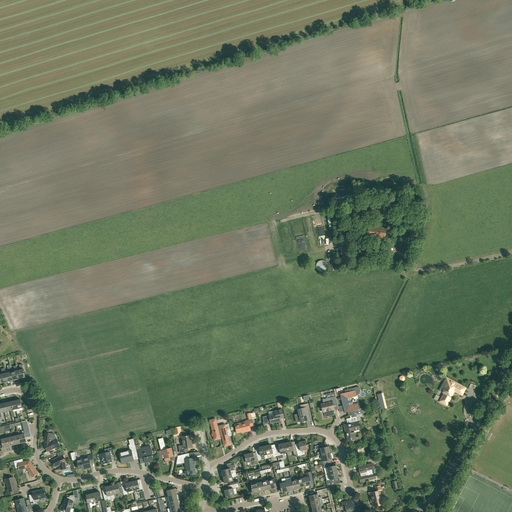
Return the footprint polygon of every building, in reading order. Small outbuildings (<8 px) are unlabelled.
[(355,229),(358,216),(359,207),(347,205),(345,213),(349,214),(346,227),(355,229)] [(394,209),(370,206),(369,216),(394,219),(394,209)] [(384,238),(385,228),(368,226),(367,237),(384,238)] [(353,241),(354,233),(346,233),(346,241),(353,241)] [(327,270),(323,260),(317,262),(320,272),(327,270)] [(20,369),(17,370),(19,378),(25,377),(23,369),(22,364),(19,365),(20,369)] [(441,399),(440,401),(440,402),(440,401),(446,404),(446,405),(447,403),(451,396),(453,392),(453,391),(452,391),(453,390),(460,394),(464,387),(456,383),(455,384),(448,380),(446,379),(440,391),(443,392),(444,393),(441,399)] [(345,390),(345,393),(340,394),(345,412),(349,411),(350,416),(362,413),(365,412),(365,411),(365,410),(364,410),(364,409),(363,409),(362,408),(359,409),(358,403),(349,405),(347,398),(356,396),(357,395),(358,395),(358,394),(359,394),(359,393),(359,392),(360,392),(360,391),(360,390),(359,387),(345,390)] [(383,393),(377,394),(381,409),(386,408),(383,393)] [(333,410),(334,409),(333,405),(337,404),(336,396),(323,400),(324,403),(322,404),(324,412),(325,417),(334,414),(333,410)] [(2,403),(4,412),(6,418),(9,417),(7,411),(10,410),(8,402),(8,401),(7,401),(5,401),(5,402),(5,403),(2,403)] [(298,414),(294,415),(296,423),(300,422),(308,420),(307,414),(307,413),(310,412),(308,403),(299,405),(300,409),(297,409),(298,414)] [(264,422),(262,422),(263,425),(267,424),(269,423),(269,422),(270,422),(270,423),(272,423),(281,421),(280,417),(284,416),(282,409),(274,411),(268,412),(269,416),(268,416),(267,415),(262,417),(264,422)] [(353,431),(360,430),(357,420),(356,417),(351,418),(352,423),(344,425),(348,441),(355,439),(353,431)] [(215,418),(210,419),(213,433),(212,433),(212,434),(212,435),(212,436),(213,436),(214,436),(215,439),(220,438),(219,437),(222,436),(224,445),(229,444),(227,437),(232,435),(229,424),(217,427),(215,418)] [(253,425),(251,420),(251,419),(245,421),(245,423),(235,425),(237,432),(243,431),(244,432),(250,430),(249,426),(253,425)] [(54,434),(51,433),(46,433),(44,444),(48,451),(60,445),(56,439),(54,434)] [(190,435),(182,436),(183,448),(179,448),(179,452),(188,451),(188,448),(192,447),(190,435)] [(296,447),(297,454),(298,456),(305,454),(304,450),(307,449),(305,440),(298,442),(299,446),(296,447)] [(162,449),(162,450),(161,450),(162,455),(163,454),(165,462),(171,460),(170,457),(174,456),(171,447),(168,448),(168,447),(165,448),(163,441),(159,442),(161,449),(162,449)] [(291,442),(284,443),(287,452),(293,451),(294,455),(297,454),(296,447),(296,446),(292,447),(291,442)] [(137,454),(136,450),(135,445),(135,443),(129,445),(130,450),(119,453),(122,463),(134,460),(132,455),(137,454)] [(279,450),(276,451),(277,456),(278,459),(283,458),(282,453),(287,452),(284,443),(278,445),(279,450)] [(265,444),(265,446),(267,457),(273,456),(273,457),(277,456),(276,451),(276,449),(272,450),(271,444),(269,445),(268,444),(265,444)] [(323,444),(315,446),(316,449),(320,448),(321,451),(317,453),(318,455),(330,452),(330,450),(331,449),(330,446),(329,446),(324,447),(323,444)] [(140,448),(137,449),(139,458),(143,457),(145,462),(149,461),(150,462),(153,461),(152,456),(153,455),(150,445),(140,448)] [(267,457),(265,446),(258,447),(260,453),(256,454),(257,456),(258,460),(262,459),(261,459),(267,457)] [(111,461),(110,457),(110,456),(115,454),(113,447),(105,449),(105,452),(101,454),(102,460),(103,460),(103,463),(111,461)] [(55,467),(60,464),(61,469),(66,468),(65,462),(66,462),(63,455),(65,454),(63,451),(57,453),(59,457),(52,460),(55,467)] [(244,453),(244,455),(246,462),(250,461),(251,465),(259,463),(258,460),(257,456),(254,456),(253,453),(251,453),(251,452),(244,453)] [(330,452),(318,455),(318,456),(322,455),(323,461),(319,462),(319,465),(323,464),(327,463),(327,460),(332,459),(330,452)] [(185,474),(189,473),(195,473),(193,458),(189,458),(188,453),(178,455),(177,460),(184,459),(186,471),(184,471),(185,474)] [(88,457),(77,460),(79,469),(86,467),(86,468),(91,467),(90,463),(94,462),(92,455),(88,456),(88,457)] [(18,463),(17,460),(14,461),(15,468),(19,467),(19,469),(27,468),(32,477),(38,473),(30,460),(18,463)] [(327,463),(323,464),(324,468),(327,467),(328,473),(337,471),(336,465),(331,466),(331,463),(327,463)] [(373,463),(358,467),(359,472),(361,471),(362,476),(359,477),(360,482),(375,478),(374,473),(372,474),(371,469),(374,468),(373,463)] [(221,470),(222,472),(221,472),(220,473),(221,475),(222,476),(223,476),(223,477),(236,473),(235,470),(233,470),(233,468),(234,467),(234,464),(230,465),(224,467),(224,470),(221,470)] [(337,471),(328,473),(330,480),(326,481),(327,486),(336,484),(334,479),(339,478),(337,471)] [(310,472),(306,473),(306,475),(303,476),(303,478),(305,486),(306,487),(308,487),(309,486),(308,486),(311,485),(311,484),(313,484),(310,472)] [(236,473),(223,477),(224,483),(229,482),(230,485),(237,483),(238,483),(237,480),(233,481),(232,477),(236,476),(236,473)] [(13,477),(6,479),(8,489),(7,489),(9,495),(14,494),(13,490),(17,489),(16,483),(15,484),(13,477)] [(259,479),(259,482),(256,483),(258,491),(264,490),(262,481),(261,478),(259,479)] [(274,478),(268,480),(270,489),(276,487),(274,478)] [(281,479),(282,483),(279,483),(282,492),(288,491),(286,482),(285,478),(281,479)] [(303,478),(297,479),(299,488),(305,486),(303,478)] [(297,490),(297,489),(297,488),(299,488),(297,479),(291,480),(293,489),(294,489),(294,490),(297,490)] [(133,490),(137,490),(137,492),(140,492),(142,491),(143,491),(142,484),(138,484),(137,480),(131,481),(133,490)] [(122,487),(124,495),(127,494),(127,492),(133,490),(131,481),(124,483),(125,487),(122,487)] [(237,483),(230,485),(228,486),(228,489),(224,490),(226,496),(234,494),(233,488),(238,487),(237,483)] [(256,483),(250,484),(252,493),(258,491),(256,483)] [(115,484),(111,485),(113,494),(114,497),(114,494),(117,494),(118,496),(119,497),(120,497),(121,499),(124,498),(124,495),(122,487),(118,488),(117,484),(115,484)] [(114,497),(113,494),(111,485),(105,487),(106,489),(102,490),(104,499),(108,499),(108,500),(114,498),(114,497)] [(381,485),(374,487),(375,491),(368,493),(370,500),(371,500),(373,506),(378,505),(380,510),(385,509),(384,503),(383,504),(380,490),(382,490),(381,485)] [(32,492),(33,494),(29,494),(31,504),(35,503),(34,500),(46,497),(45,493),(44,493),(43,489),(32,492)] [(100,491),(93,493),(95,504),(99,503),(98,501),(102,500),(100,491)] [(95,502),(95,504),(95,502),(93,493),(92,493),(91,493),(91,492),(89,493),(88,493),(89,494),(86,495),(88,504),(85,505),(87,511),(90,511),(92,511),(91,507),(92,505),(91,503),(95,502)] [(67,497),(66,499),(65,499),(63,506),(62,506),(61,506),(60,510),(61,511),(64,511),(64,510),(69,511),(71,508),(72,508),(74,503),(76,504),(79,502),(78,495),(77,495),(78,496),(74,496),(74,495),(70,496),(67,497)] [(32,511),(31,506),(30,506),(26,507),(24,498),(15,500),(18,511),(32,511)] [(350,500),(348,500),(341,502),(342,508),(345,507),(346,511),(349,511),(356,510),(354,499),(350,500)] [(319,500),(310,502),(312,508),(320,505),(319,500)]
